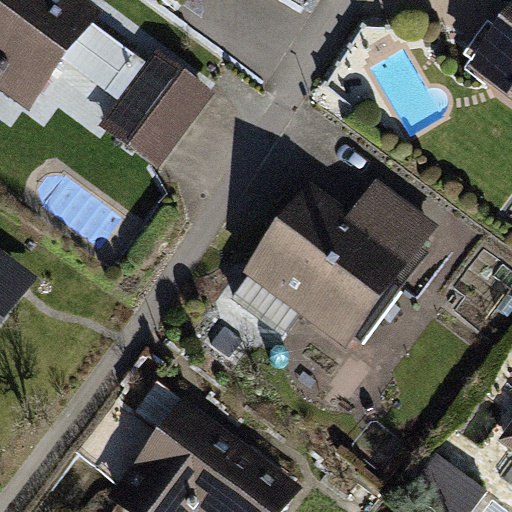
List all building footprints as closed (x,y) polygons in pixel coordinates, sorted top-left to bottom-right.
[(156,171),(213,97),(154,52),(143,66),(93,29),(106,12),(89,0),(0,0),(0,88),(37,116),(70,72),(115,106),(99,128),(156,171)] [(511,23),(475,71),(511,99),(511,23)] [(314,194),(250,279),(350,354),(441,232),(384,189),(357,225),(314,194)] [(0,330),(34,279),(0,256),(0,330)] [(288,511),(306,488),(148,373),(85,460),(127,490),(114,508),(119,511),(288,511)] [(511,430),(499,449),(511,457),(511,430)]
